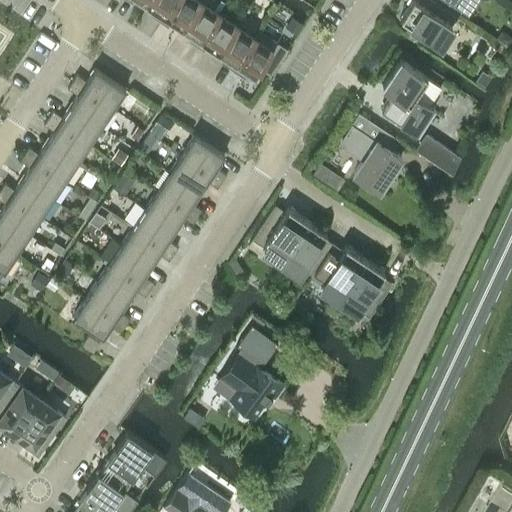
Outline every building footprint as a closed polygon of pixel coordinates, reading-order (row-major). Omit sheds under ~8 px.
[(160,21),(173,0),(148,0),(145,5),(156,12),(153,16),(160,21)] [(181,29),(200,0),(199,0),(174,0),(160,21),(167,26),(170,21),(181,29)] [(196,45),(218,12),(200,0),(181,29),(192,36),(189,40),(196,45)] [(437,43),(457,13),(437,0),(416,0),(417,0),(416,0),(409,0),(399,17),(408,23),(405,28),(421,38),(424,34),(437,43)] [(465,0),(437,0),(457,13),(465,0)] [(236,24),(218,12),(196,45),(203,50),(206,45),(217,53),(236,24)] [(232,69),(254,36),(253,36),(236,24),(217,53),(228,60),(225,64),(232,69)] [(260,67),(270,73),(287,48),(258,29),(253,36),(254,36),(232,69),(239,74),(242,69),(254,77),(260,67)] [(391,92),(381,108),(417,132),(432,108),(428,105),(440,86),(426,77),(427,76),(400,58),(382,85),(391,92)] [(72,80),(112,107),(125,87),(94,67),(86,80),(76,73),(72,80)] [(112,107),(72,80),(67,86),(77,93),(70,104),(100,124),(112,107)] [(100,124),(70,104),(62,116),(52,109),(48,116),(88,143),(100,124)] [(394,135),(369,118),(368,119),(358,112),(342,137),(352,143),(361,129),(375,138),(353,172),(379,189),(401,155),(387,146),(394,135)] [(155,124),(163,130),(171,118),(163,113),(155,124)] [(88,143),(48,116),(43,122),(53,129),(46,141),(76,161),(88,143)] [(136,140),(142,130),(136,125),(129,135),(136,140)] [(152,145),(157,137),(150,132),(145,139),(152,145)] [(425,132),(414,147),(452,172),(460,155),(425,132)] [(181,152),(221,179),(225,172),(215,166),(224,153),(193,133),(181,152)] [(64,179),(76,161),(46,141),(38,152),(28,145),(23,152),(64,179)] [(127,153),(116,145),(109,155),(120,163),(127,153)] [(21,177),(52,197),(64,179),(23,152),(19,159),(29,166),(21,177)] [(169,170),(199,191),(206,179),(216,186),(221,179),(181,152),(169,170)] [(157,188),(197,215),(201,208),(191,202),(199,191),(169,170),(157,188)] [(52,197),(21,177),(14,188),(4,181),(0,187),(0,188),(40,215),(52,197)] [(124,195),(129,186),(118,179),(112,187),(124,195)] [(96,200),(101,192),(93,187),(88,195),(96,200)] [(40,215),(0,188),(0,198),(5,202),(0,209),(0,214),(28,233),(40,215)] [(197,215),(157,188),(145,207),(175,227),(182,215),(192,222),(197,215)] [(281,257),(307,218),(287,205),(284,210),(274,203),(251,237),(281,257)] [(132,225),(173,252),(177,245),(167,238),(175,227),(145,207),(132,225)] [(0,240),(16,251),(28,233),(0,214),(0,240)] [(281,257),(310,276),(332,242),(323,236),(326,231),(307,218),(281,257)] [(120,243),(151,263),(158,252),(168,258),(173,252),(132,225),(120,243)] [(0,274),(16,251),(0,240),(0,274)] [(55,241),(51,248),(61,254),(65,247),(55,241)] [(310,276),(339,295),(364,257),(345,244),(342,249),(332,242),(310,276)] [(108,261),(149,288),(153,281),(143,274),(151,263),(120,243),(108,261)] [(53,262),(46,257),(39,266),(47,272),(53,262)] [(364,257),(339,295),(368,315),(391,281),(381,274),(384,270),(364,257)] [(72,265),(64,260),(58,269),(65,274),(72,265)] [(96,279),(127,299),(134,288),(144,294),(149,288),(108,261),(96,279)] [(29,283),(39,289),(47,277),(38,270),(29,283)] [(60,284),(51,278),(46,286),(54,292),(60,284)] [(84,297),(125,323),(129,317),(119,310),(127,299),(96,279),(84,297)] [(125,323),(84,297),(72,316),(102,336),(110,324),(120,330),(125,323)] [(240,347),(218,377),(220,378),(220,377),(230,384),(224,393),(253,414),(263,400),(266,402),(272,395),(273,396),(283,383),(259,366),(277,342),(251,323),(235,344),(240,347)] [(82,343),(93,350),(99,341),(88,333),(82,343)] [(0,370),(0,401),(15,381),(0,370)] [(5,425),(15,432),(40,399),(15,381),(0,401),(0,428),(2,429),(5,425)] [(40,399),(15,432),(25,440),(22,444),(37,454),(64,416),(40,399)] [(154,473),(166,457),(126,430),(115,446),(116,447),(99,471),(123,488),(130,478),(128,477),(139,462),(154,473)] [(126,511),(137,498),(123,488),(99,471),(97,470),(86,486),(87,487),(70,511),(103,511),(110,503),(122,511),(126,511)] [(163,506),(170,511),(207,511),(209,509),(176,487),(163,506)]
